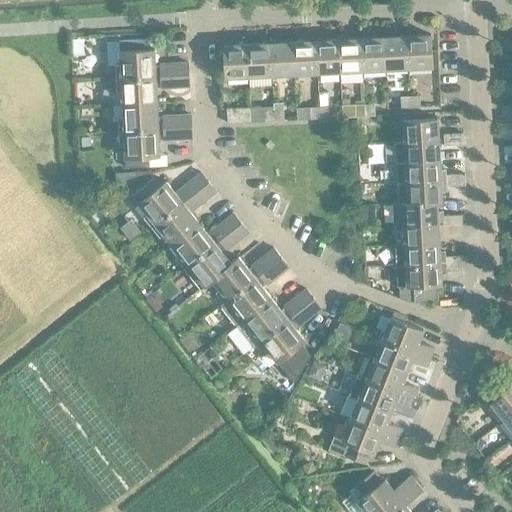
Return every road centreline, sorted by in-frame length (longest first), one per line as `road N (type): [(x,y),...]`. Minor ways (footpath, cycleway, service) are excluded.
road 1 (residential): [(472,331),(305,268),(211,149),(203,17)]
road 2 (residential): [(472,331),(491,281),(476,5)]
road 3 (residential): [(476,5),(203,17)]
road 4 (residential): [(468,511),(433,468),(430,435),(472,331)]
